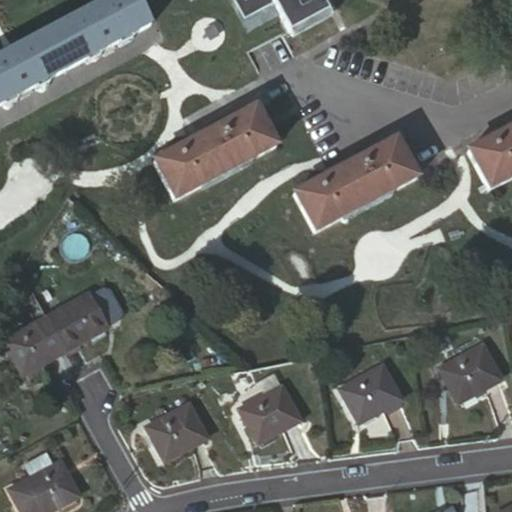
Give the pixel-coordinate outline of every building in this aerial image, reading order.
[(132,0),(118,0),(0,62),(0,107),(148,28),(132,0)] [(206,2),(204,0),(188,0),(193,8),(206,2)] [(204,0),(206,2),(209,0),(232,0),(246,26),(276,10),(289,3),(287,0),(204,0)] [(276,10),(246,26),(252,40),(283,23),(276,10)] [(254,113),(149,167),(170,207),(275,154),(254,113)] [(511,136),(468,160),(490,201),(511,189),(511,136)] [(394,146),(289,200),(310,241),(416,188),(394,146)] [(99,289),(56,310),(72,345),(116,323),(99,289)] [(72,345),(56,310),(14,331),(31,366),(72,345)] [(477,356),(435,377),(450,409),(493,390),(477,356)] [(376,373),(335,393),(351,427),(394,407),(376,373)] [(276,391),(236,412),(253,445),(296,424),(276,391)] [(190,408),(150,428),(167,460),(208,440),(190,408)] [(36,466),(16,476),(32,508),(79,486),(62,453),(56,456),(50,443),(29,453),(36,466)]
